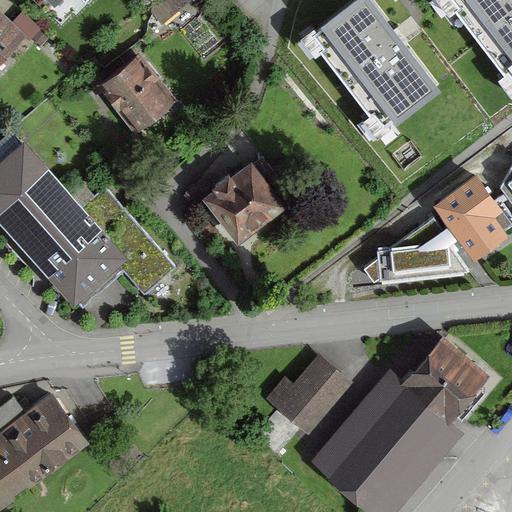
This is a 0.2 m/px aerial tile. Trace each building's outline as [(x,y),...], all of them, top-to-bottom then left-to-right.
[(54,0),(31,0),(43,11),(54,0)] [(383,124),(436,84),(402,39),(372,0),(357,0),(314,33),(383,124)] [(511,0),(456,0),(511,73),(511,0)] [(36,30),(19,14),(10,23),(27,39),(36,30)] [(0,56),(20,35),(9,24),(0,15),(0,56)] [(152,77),(136,57),(101,85),(133,127),(148,115),(156,116),(165,109),(166,101),(169,99),(164,93),(162,86),(158,80),(152,77)] [(0,215),(47,269),(50,272),(49,277),(55,278),(72,298),(114,261),(142,293),(173,266),(102,186),(77,208),(9,130),(0,138),(0,215)] [(207,177),(182,195),(192,208),(207,197),(215,207),(209,213),(216,222),(223,217),(237,235),(289,195),(260,157),(230,179),(227,175),(213,185),(207,177)] [(378,279),(408,276),(467,270),(447,242),(459,234),(472,252),(501,231),(511,222),(511,218),(499,201),(506,197),(511,205),(511,159),(498,185),(502,192),(491,200),(473,176),(436,203),(449,221),(440,227),(432,216),(388,247),(375,249),(376,256),(362,267),(372,280),(377,275),(378,279)] [(480,374),(441,341),(325,477),(356,504),(363,496),(369,502),(480,374)] [(269,396),(304,426),(343,380),(319,359),(293,389),(283,380),(269,396)] [(0,499),(82,439),(49,394),(14,420),(2,405),(0,405),(0,499)]
